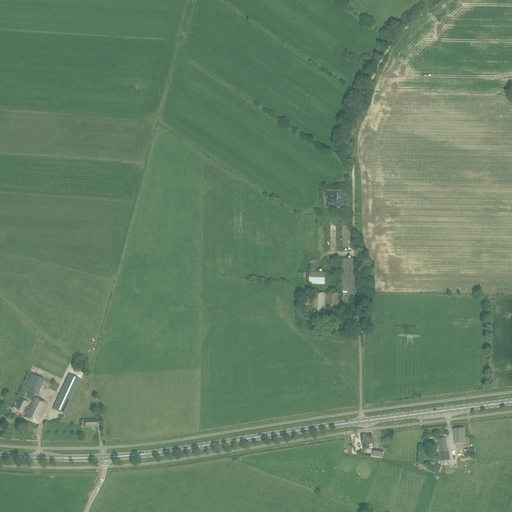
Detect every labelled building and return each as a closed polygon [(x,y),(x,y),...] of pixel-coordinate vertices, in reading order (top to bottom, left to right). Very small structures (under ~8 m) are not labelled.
[(326,189),(325,203),(345,204),(346,189),(330,188),(330,190),(326,189)] [(314,218),(305,217),(305,228),(312,228),(312,223),(314,224),(314,218)] [(340,295),(328,294),(328,295),(326,295),(326,294),(313,293),(312,309),(311,309),(311,317),(325,318),(325,307),(350,308),(350,300),(354,300),(356,260),(342,259),(340,295)] [(304,282),(325,282),(325,270),(304,270),(304,282)] [(43,351),(44,349),(42,348),(43,345),(38,343),(36,349),(40,351),(40,350),(43,351)] [(49,364),(47,363),(49,360),(39,355),(36,362),(47,368),(49,364)] [(21,379),(23,372),(6,368),(3,385),(14,388),(14,390),(18,391),(20,379),(21,379)] [(31,374),(25,387),(38,394),(44,380),(31,374)] [(69,374),(53,409),(65,414),(81,380),(69,374)] [(30,397),(33,392),(26,388),(24,394),(30,397)] [(20,399),(17,407),(13,406),(11,409),(15,410),(26,415),(25,418),(38,424),(47,405),(34,398),(30,408),(27,406),(28,403),(20,399)] [(85,428),(97,428),(97,420),(85,420),(85,428)] [(454,429),(455,444),(465,443),(464,428),(454,429)] [(369,449),(368,444),(373,443),(372,433),(365,434),(360,434),(362,445),(363,450),(369,449)] [(447,451),(446,438),(439,439),(440,452),(447,451)] [(447,451),(440,452),(441,462),(450,461),(449,451),(447,451)]
